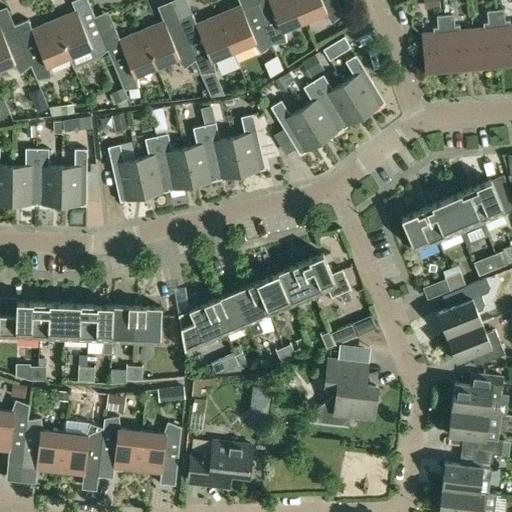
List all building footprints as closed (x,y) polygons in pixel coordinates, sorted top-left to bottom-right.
[(66,16),(54,21),(69,57),(86,50),(94,61),(107,51),(101,36),(86,0),(76,0),(71,2),(77,16),(69,19),(66,16)] [(266,0),(254,5),(270,45),(287,43),(285,30),(302,23),(292,0),(266,0)] [(292,0),(302,23),(321,15),(328,25),(341,15),(335,0),(292,0)] [(438,0),(423,0),(425,9),(440,7),(438,0)] [(230,9),(217,15),(232,52),(250,45),(257,54),(260,52),(270,77),(281,70),(270,45),(254,5),(233,14),(230,9)] [(503,10),(494,11),(499,65),(511,63),(511,25),(509,26),(509,20),(505,20),(503,10)] [(482,29),(471,29),(474,67),(499,65),(494,11),(485,12),(486,22),(481,23),(482,29)] [(177,20),(193,59),(199,73),(212,71),(211,60),(232,52),(217,15),(202,21),(203,26),(195,29),(190,15),(177,20)] [(452,15),(444,16),(449,69),(474,67),(471,29),(460,30),(458,25),(453,25),(452,15)] [(449,69),(444,16),(435,17),(436,27),(430,28),(431,33),(419,35),(423,71),(449,69)] [(153,24),(140,30),(155,66),(173,59),(181,69),(193,59),(177,20),(156,29),(153,24)] [(31,65),(33,72),(36,80),(49,79),(48,66),(69,57),(54,21),(39,27),(40,31),(32,34),(27,21),(15,25),(31,65)] [(0,70),(10,67),(18,76),(31,65),(15,25),(0,31),(0,70)] [(113,31),(101,36),(107,51),(122,89),(135,87),(134,75),(155,66),(140,30),(127,35),(127,41),(119,44),(113,31)] [(345,35),(323,49),(329,60),(351,47),(345,35)] [(302,62),(311,78),(324,70),(314,55),(302,62)] [(354,76),(344,82),(364,116),(385,103),(356,55),(346,61),(354,76)] [(33,72),(18,78),(24,93),(39,87),(36,80),(33,72)] [(282,76),(286,84),(293,80),(288,73),(282,76)] [(324,74),(313,80),(342,129),(364,116),(344,82),(333,89),(324,74)] [(288,87),(282,76),(274,81),(280,92),(288,87)] [(205,83),(209,93),(217,90),(213,80),(205,83)] [(312,101),(302,108),(322,141),(342,129),(313,80),(303,86),(312,101)] [(123,89),(111,94),(116,104),(127,99),(123,89)] [(4,100),(0,101),(0,117),(9,114),(4,100)] [(322,141),(302,108),(290,115),(282,100),(270,106),(300,155),(322,141)] [(74,105),(60,106),(61,114),(75,112),(74,105)] [(163,108),(150,109),(151,121),(165,119),(163,108)] [(197,144),(184,147),(192,185),(216,180),(204,124),(202,112),(190,115),(197,144)] [(129,129),(125,113),(112,116),(116,132),(129,129)] [(244,133),(232,136),(240,175),(265,169),(252,114),(241,117),(244,133)] [(75,130),(73,118),(63,119),(65,131),(75,130)] [(61,133),(61,122),(53,122),(54,133),(61,133)] [(240,175),(232,136),(219,139),(216,122),(204,124),(216,180),(240,175)] [(34,139),(34,125),(25,126),(25,139),(34,139)] [(168,133),(156,135),(168,190),(192,185),(184,147),(172,150),(168,133)] [(149,155),(136,157),(144,195),(168,190),(156,135),(145,137),(149,155)] [(144,195),(136,157),(123,161),(119,143),(107,146),(119,201),(144,195)] [(0,202),(12,203),(12,165),(0,164),(0,149),(0,147),(0,202)] [(12,203),(36,203),(38,147),(25,147),(25,166),(12,165),(12,203)] [(38,147),(36,203),(62,204),(62,166),(50,166),(51,148),(38,147)] [(86,204),(87,149),(75,148),(75,166),(62,166),(62,204),(86,204)] [(511,201),(503,175),(467,190),(481,223),(511,209),(511,201)] [(467,190),(445,200),(459,233),(481,223),(467,190)] [(445,200),(423,209),(438,242),(459,233),(445,200)] [(438,242),(423,209),(400,219),(415,252),(438,242)] [(511,246),(494,254),(500,267),(511,261),(511,246)] [(492,247),(486,250),(494,269),(500,267),(494,254),(492,247)] [(322,253),(300,263),(314,296),(328,289),(331,297),(350,289),(342,269),(331,274),(322,253)] [(329,253),(323,255),(326,262),(332,260),(329,253)] [(300,263),(278,272),(292,305),(314,296),(300,263)] [(458,265),(449,268),(458,288),(466,285),(458,265)] [(449,268),(443,271),(446,278),(451,291),(458,288),(449,268)] [(292,305),(278,272),(256,281),(270,315),(292,305)] [(447,308),(436,312),(445,336),(480,323),(476,312),(482,309),(484,303),(481,295),(490,291),(485,278),(466,285),(458,288),(451,291),(442,295),(447,308)] [(256,281),(234,291),(248,324),(252,335),(263,330),(259,319),(270,315),(256,281)] [(211,300),(225,333),(248,324),(234,291),(211,300)] [(0,335),(38,337),(40,302),(15,301),(0,299),(0,335)] [(211,300),(178,314),(185,351),(202,343),(225,333),(211,300)] [(38,337),(62,339),(64,303),(40,302),(38,337)] [(64,303),(62,339),(86,340),(88,304),(64,303)] [(88,304),(87,340),(103,341),(102,353),(110,353),(111,341),(112,305),(88,304)] [(111,341),(134,342),(136,306),(112,305),(111,341)] [(136,306),(134,342),(160,343),(161,307),(136,306)] [(329,332),(334,344),(358,335),(353,323),(329,332)] [(480,323),(445,336),(454,360),(474,353),(479,363),(502,355),(498,343),(493,330),(484,334),(480,323)] [(328,331),(321,335),(326,348),(334,344),(328,331)] [(239,344),(231,348),(234,352),(240,368),(248,365),(239,344)] [(291,344),(283,347),(289,359),(296,356),(291,344)] [(283,347),(276,350),(282,362),(289,359),(283,347)] [(234,352),(215,360),(220,372),(232,371),(240,368),(234,352)] [(77,355),(77,364),(79,364),(78,366),(85,366),(86,356),(86,355),(77,355)] [(318,407),(316,421),(341,424),(356,414),(372,416),(376,385),(354,383),(356,362),(328,359),(326,383),(337,384),(336,393),(318,407)] [(126,365),(126,379),(133,379),(134,365),(126,365)] [(134,365),(133,379),(141,380),(142,366),(134,365)] [(37,366),(36,379),(46,380),(46,366),(37,366)] [(85,366),(85,381),(94,381),(94,366),(85,366)] [(453,383),(450,408),(488,413),(490,388),(500,389),(501,377),(476,374),(474,386),(453,383)] [(194,379),(192,396),(199,397),(202,378),(194,379)] [(13,383),(11,396),(25,398),(26,385),(13,383)] [(184,405),(185,389),(173,388),(171,403),(184,405)] [(59,390),(58,399),(68,400),(69,391),(59,390)] [(107,394),(106,409),(124,410),(125,396),(107,394)] [(97,396),(97,405),(105,405),(105,396),(97,396)] [(21,463),(21,469),(27,419),(29,403),(16,399),(11,411),(0,409),(0,447),(2,445),(8,446),(7,461),(21,463)] [(468,436),(467,450),(492,453),(500,454),(502,440),(485,438),(488,413),(450,408),(447,433),(468,436)] [(124,469),(137,470),(141,439),(142,431),(120,428),(118,415),(105,418),(98,476),(112,477),(114,463),(121,463),(124,469)] [(47,471),(59,472),(64,432),(43,430),(41,417),(27,419),(21,469),(37,470),(38,465),(43,466),(47,471)] [(82,475),(98,476),(105,418),(104,418),(103,429),(89,423),(85,435),(64,432),(59,472),(73,474),(77,470),(83,470),(82,475)] [(141,439),(137,470),(149,472),(153,467),(160,469),(158,483),(175,485),(182,427),(167,421),(163,433),(142,431),(141,439)] [(193,437),(188,478),(201,480),(201,483),(222,486),(224,471),(249,475),(250,467),(256,463),(251,457),(252,445),(212,440),(193,437)] [(444,461),(441,487),(482,492),(482,491),(478,490),(480,478),(489,479),(492,453),(467,450),(465,463),(444,461)] [(480,511),(482,492),(441,487),(438,511),(480,511)]
